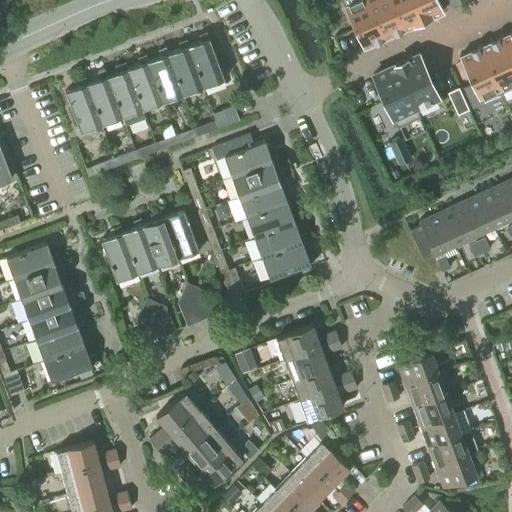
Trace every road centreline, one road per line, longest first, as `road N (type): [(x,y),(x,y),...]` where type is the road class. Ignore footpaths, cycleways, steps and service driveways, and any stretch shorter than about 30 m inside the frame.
road 1 (residential): [(112,393),(249,319),(362,273)]
road 2 (residential): [(370,511),(395,486),(364,352),(398,291)]
road 3 (residential): [(298,95),(493,0)]
road 4 (residential): [(362,273),(298,95)]
road 5 (residential): [(154,511),(112,393)]
road 6 (residential): [(398,291),(438,303),(511,269)]
road 7 (tertiary): [(0,48),(112,0)]
